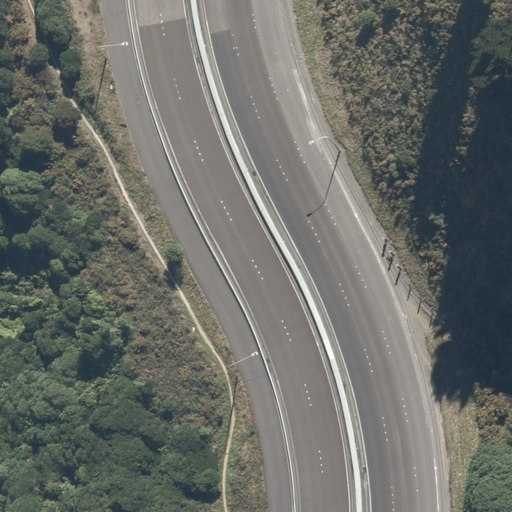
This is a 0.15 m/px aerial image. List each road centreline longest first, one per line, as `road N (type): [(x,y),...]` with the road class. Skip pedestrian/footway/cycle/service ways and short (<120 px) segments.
road 1 (secondary): [(240,0),(282,147),(387,372),(406,511)]
road 2 (secondary): [(324,511),(298,362),(179,99),(158,0)]
